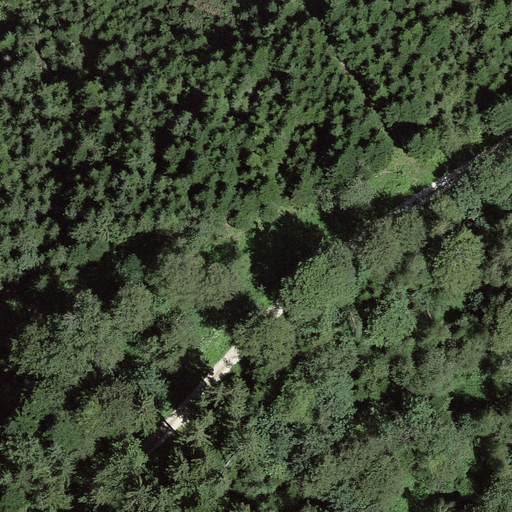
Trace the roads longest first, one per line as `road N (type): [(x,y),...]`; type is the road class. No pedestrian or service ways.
road 1 (track): [(511,142),(349,253),(172,429)]
road 2 (track): [(172,429),(79,511)]
